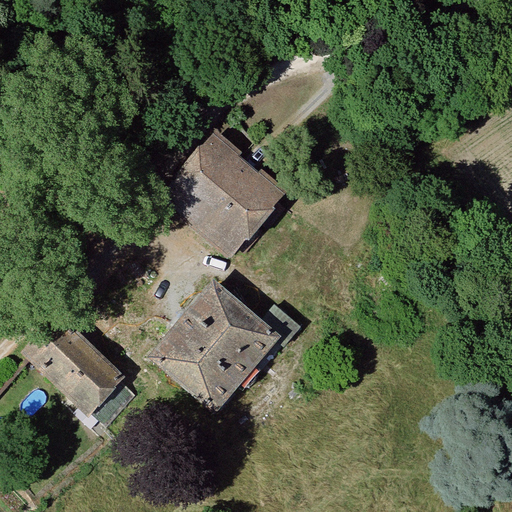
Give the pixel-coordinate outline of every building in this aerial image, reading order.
[(27,74),(15,88),(46,116),(59,102),(27,74)] [(0,138),(0,159),(10,149),(0,138)] [(220,141),(164,205),(234,266),(291,202),(220,141)] [(279,357),(211,294),(145,365),(213,428),(279,357)] [(22,361),(85,423),(125,382),(61,321),(22,361)]
